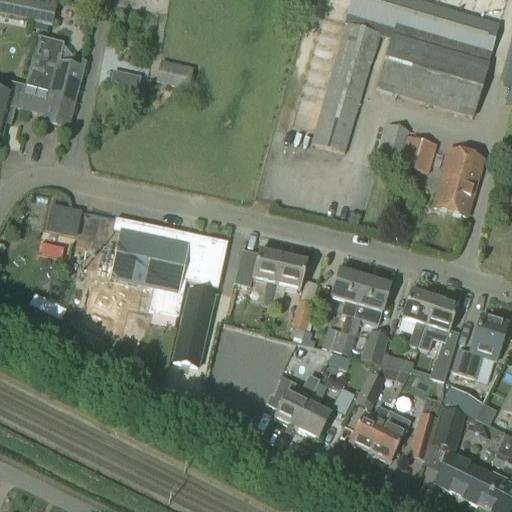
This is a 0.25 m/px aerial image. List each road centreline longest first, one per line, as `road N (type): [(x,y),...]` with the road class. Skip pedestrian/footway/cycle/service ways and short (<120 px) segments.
road 1 (residential): [(69,184),(354,246),(511,294)]
road 2 (tertiary): [(366,511),(0,329)]
road 3 (residential): [(69,184),(102,0)]
